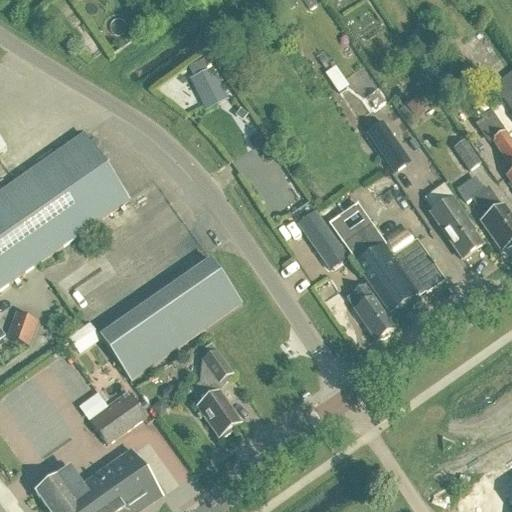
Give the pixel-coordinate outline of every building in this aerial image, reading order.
[(129,26),(139,39),(170,16),(161,3),(129,26)] [(204,64),(187,72),(192,83),(189,84),(202,110),(224,100),(211,73),(209,75),(204,64)] [(373,89),(361,97),(367,106),(379,98),(373,89)] [(511,97),(502,104),(511,118),(511,97)] [(0,142),(1,145),(13,140),(4,119),(0,120),(0,142)] [(366,137),(393,177),(410,165),(383,125),(366,137)] [(511,176),(506,180),(511,188),(511,148),(504,136),(491,145),(511,174),(511,176)] [(82,139),(0,196),(0,294),(129,205),(82,139)] [(464,145),(451,153),(466,176),(479,168),(464,145)] [(455,195),(465,209),(472,204),(485,223),(481,226),(501,254),(511,246),(511,224),(511,223),(511,221),(511,220),(504,210),(501,212),(487,192),(483,195),(474,182),(455,195)] [(443,237),(462,264),(482,250),(473,237),(474,236),(451,203),(432,216),(446,236),(443,237)] [(316,215),(298,228),(330,273),(348,260),(316,215)] [(421,289),(426,297),(443,285),(415,245),(391,262),(383,250),(385,249),(371,228),(342,248),(364,280),(363,281),(388,317),(416,297),(414,294),(421,289)] [(241,308),(211,265),(100,342),(130,385),(241,308)] [(61,299),(76,289),(70,279),(55,289),(61,299)] [(362,325),(377,346),(393,335),(386,324),(387,324),(371,302),(363,291),(351,298),(359,310),(353,314),(361,325),(362,325)] [(197,412),(219,442),(240,428),(219,398),(218,398),(214,392),(232,379),(217,357),(202,367),(207,375),(201,379),(200,388),(191,395),(201,409),(197,412)] [(146,422),(128,397),(89,424),(107,450),(146,422)] [(35,497),(45,511),(145,511),(162,501),(131,455),(97,478),(99,480),(81,493),(68,474),(35,497)]
